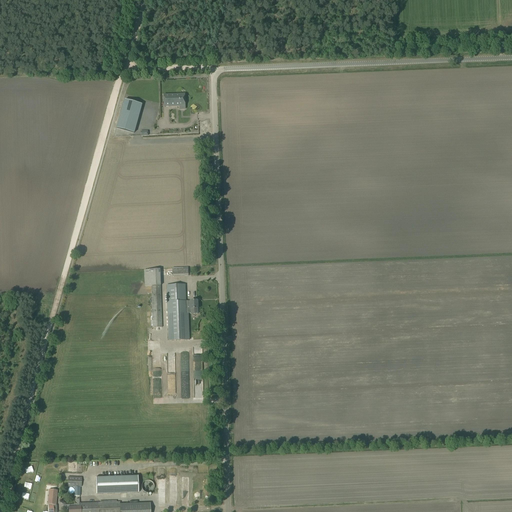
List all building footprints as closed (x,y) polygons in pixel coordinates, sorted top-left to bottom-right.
[(172,95),(164,95),(164,107),(179,106),(179,109),(185,109),(185,106),(185,94),(175,94),(175,95),(172,95)] [(125,99),(117,128),(135,133),(142,104),(125,99)] [(172,269),(173,276),(189,276),(188,268),(172,269)] [(145,287),(152,286),(153,328),(162,327),(160,269),(144,270),(145,287)] [(167,286),(168,314),(169,341),(189,340),(188,314),(191,313),(191,314),(198,314),(198,309),(198,301),(186,301),(185,285),(167,286)] [(203,390),(203,382),(194,382),(194,390),(203,390)] [(138,493),(138,476),(95,477),(96,494),(138,493)] [(74,498),(80,499),(81,487),(82,487),(82,477),(68,477),(68,487),(74,487),(74,498)] [(49,489),(47,504),(48,504),(49,506),(48,506),(48,511),(56,511),(57,505),(56,505),(57,490),(49,489)] [(65,508),(65,511),(69,511),(68,511),(149,511),(150,503),(120,504),(119,502),(80,503),(80,499),(77,499),(77,503),(75,504),(65,505),(65,508)]
